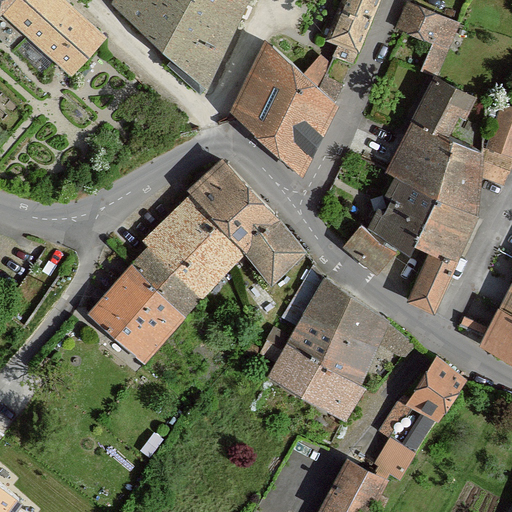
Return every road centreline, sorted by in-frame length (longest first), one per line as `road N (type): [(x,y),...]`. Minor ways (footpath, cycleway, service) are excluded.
road 1 (unclassified): [(511,375),(385,296),(337,258),(296,207)]
road 2 (unclassified): [(296,207),(224,137),(88,214)]
road 3 (residential): [(394,0),(350,107),(296,207)]
road 4 (unclassified): [(0,381),(72,300),(92,254),(88,214)]
